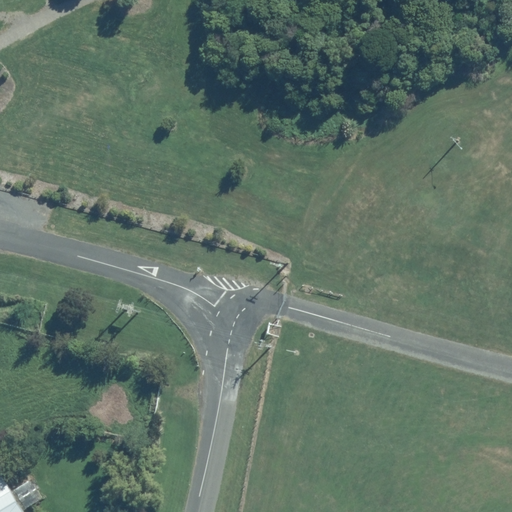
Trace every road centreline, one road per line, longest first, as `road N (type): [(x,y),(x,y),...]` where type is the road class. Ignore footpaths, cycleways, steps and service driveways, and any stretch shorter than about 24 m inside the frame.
road 1 (unclassified): [(237,311),(275,312),(511,375)]
road 2 (residential): [(237,311),(0,246)]
road 3 (residential): [(204,511),(237,311)]
